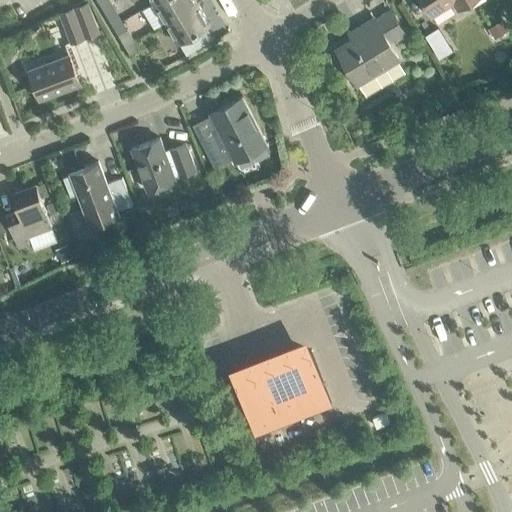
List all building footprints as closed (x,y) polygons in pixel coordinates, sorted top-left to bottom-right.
[(164,22),(195,3),(193,0),(156,0),(153,2),(164,22)] [(458,9),(472,0),(419,0),(430,16),(453,1),(458,9)] [(58,12),(70,42),(98,31),(86,1),(58,12)] [(108,1),(100,7),(106,17),(115,12),(108,1)] [(195,3),(164,22),(176,42),(207,24),(195,3)] [(336,48),(356,82),(397,57),(390,45),(406,35),(389,7),(358,26),(362,32),(336,48)] [(425,35),(439,57),(451,50),(437,27),(425,35)] [(123,46),(132,41),(125,30),(117,35),(123,46)] [(132,41),(123,46),(130,56),(138,51),(132,41)] [(28,69),(39,98),(79,83),(68,54),(28,69)] [(232,157),(234,160),(266,144),(241,96),(209,112),(219,132),(201,141),(214,166),(232,157)] [(185,143),(164,151),(159,137),(130,148),(146,189),(175,178),(174,176),(195,168),(185,143)] [(121,176),(105,182),(97,160),(83,166),(84,168),(62,176),(69,195),(77,192),(82,207),(89,225),(118,214),(116,209),(132,203),(121,176)] [(11,233),(17,250),(30,245),(27,237),(51,228),(34,185),(10,194),(16,209),(4,214),(11,233)] [(254,433),(330,403),(309,349),(257,370),(229,367),(254,433)]
